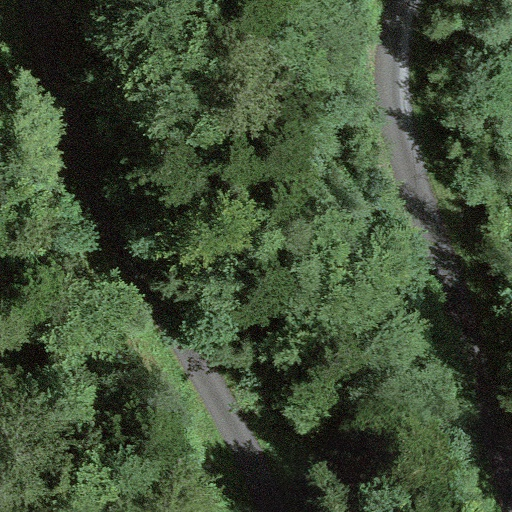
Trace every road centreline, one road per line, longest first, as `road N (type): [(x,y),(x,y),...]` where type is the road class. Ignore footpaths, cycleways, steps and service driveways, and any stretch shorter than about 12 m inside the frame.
road 1 (track): [(25,0),(52,86),(113,223),(195,353),(276,511)]
road 2 (track): [(511,511),(491,443),(473,321),(392,96),(401,0)]
